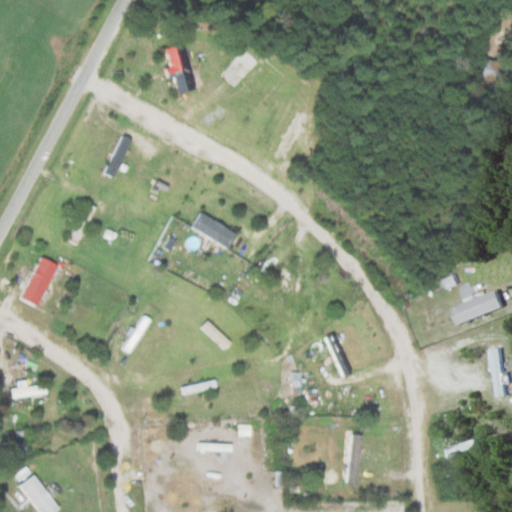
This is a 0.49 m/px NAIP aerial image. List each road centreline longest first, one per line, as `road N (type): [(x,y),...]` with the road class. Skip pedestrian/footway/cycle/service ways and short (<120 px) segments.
road 1 (residential): [(420,511),(403,341),(388,310),(311,226),(247,172),(81,78)]
road 2 (tertiary): [(125,0),(0,230)]
road 3 (residential): [(0,324),(57,353),(93,384),(117,424),(134,511)]
